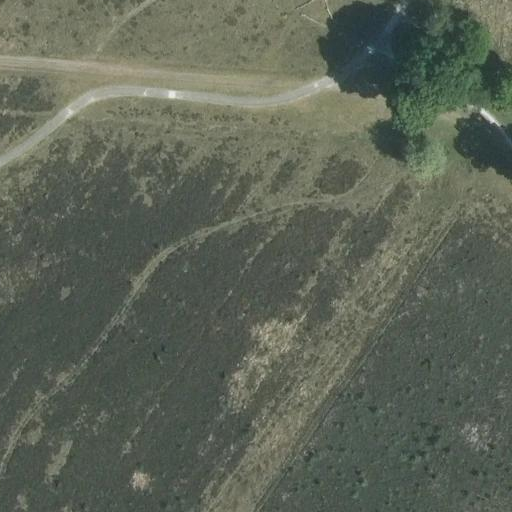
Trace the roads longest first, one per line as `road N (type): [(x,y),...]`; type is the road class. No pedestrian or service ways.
road 1 (track): [(415,93),(394,154),(354,195),(180,245),(89,366),(26,419),(0,485)]
road 2 (track): [(254,511),(491,160)]
road 3 (track): [(0,61),(325,83)]
road 4 (track): [(325,83),(370,77),(415,93),(464,124),(511,180)]
